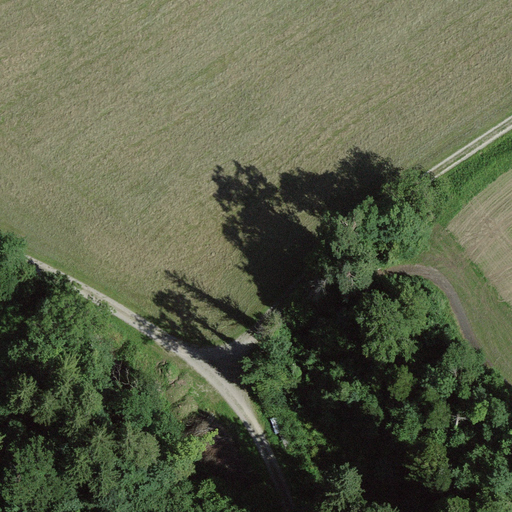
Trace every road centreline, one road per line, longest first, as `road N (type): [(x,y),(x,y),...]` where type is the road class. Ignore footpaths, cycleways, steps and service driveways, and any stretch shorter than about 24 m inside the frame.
road 1 (track): [(511,384),(430,274),(401,265),(221,372),(372,211),(511,122)]
road 2 (track): [(0,251),(221,372),(282,511)]
